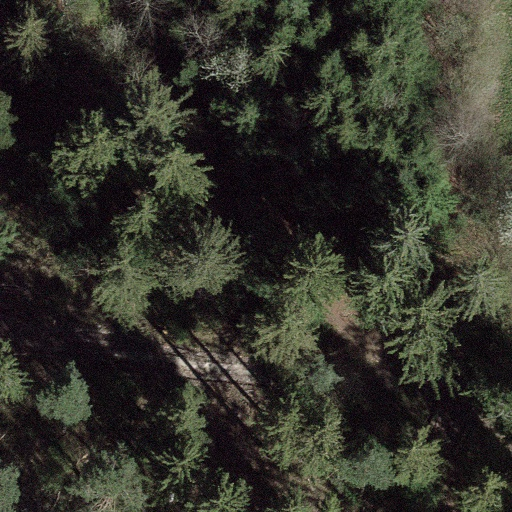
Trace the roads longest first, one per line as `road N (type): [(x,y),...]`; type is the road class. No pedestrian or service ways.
road 1 (track): [(0,330),(187,363),(370,421)]
road 2 (track): [(370,421),(511,486)]
